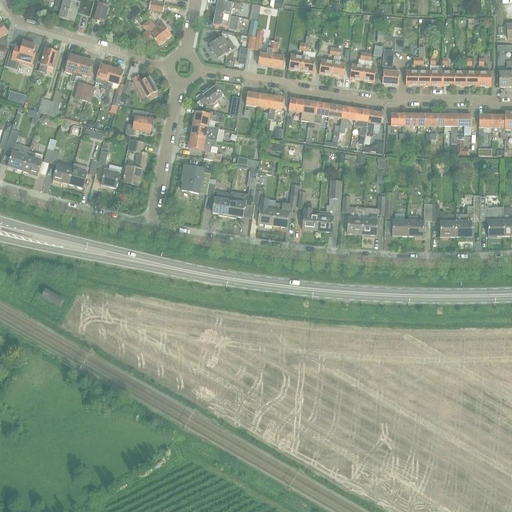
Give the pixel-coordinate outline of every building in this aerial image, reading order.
[(56,0),(54,10),(61,12),(59,18),(74,23),(77,12),(90,16),(94,3),(82,0),(80,0),(79,4),(66,0),(56,0)] [(217,1),(215,14),(230,17),(231,9),(240,11),(241,5),(232,3),(232,4),(217,1)] [(162,13),(164,5),(150,2),(149,10),(162,13)] [(104,22),(108,7),(99,5),(94,20),(104,22)] [(215,14),(212,26),(227,29),(227,30),(235,32),(238,19),(230,17),(215,14)] [(149,44),(153,41),(158,47),(172,37),(160,22),(153,26),(149,21),(142,27),(146,32),(142,35),(142,40),(145,43),(149,44)] [(255,39),(254,51),(260,52),(263,33),(257,32),(255,39)] [(222,38),(208,45),(210,48),(208,48),(211,53),(213,53),(216,59),(235,49),(230,41),(225,43),(222,38)] [(254,51),(255,39),(249,38),(247,50),(254,51)] [(260,52),(257,66),(269,68),(271,55),(273,43),(273,42),(273,40),(268,39),(266,53),(260,52)] [(394,52),(403,53),(404,41),(395,40),(394,52)] [(370,54),(378,54),(379,41),(371,41),(370,54)] [(10,53),(6,68),(17,71),(19,62),(32,65),(34,59),(31,59),(35,46),(22,42),(19,55),(10,53)] [(271,55),(269,68),(282,70),(284,57),(276,56),(278,43),(273,42),(271,55)] [(327,43),(326,52),(336,53),(337,45),(327,43)] [(310,50),(297,48),(293,69),(307,71),(310,50)] [(45,49),(38,72),(45,74),(47,67),(53,69),(58,53),(45,49)] [(240,49),(239,56),(246,58),(247,50),(240,49)] [(324,52),(310,50),(307,71),(320,73),(324,52)] [(337,54),(324,52),(320,73),(333,75),(337,54)] [(350,56),(337,54),(333,75),(346,77),(350,56)] [(74,84),(76,77),(81,59),(69,56),(65,71),(72,72),(69,82),(74,84)] [(363,58),(350,56),(346,77),(359,79),(363,58)] [(398,86),(399,73),(391,73),(391,68),(392,57),(383,56),(382,68),(383,68),(382,85),(398,86)] [(376,60),(363,58),(359,79),(373,82),(376,60)] [(81,59),(76,77),(81,78),(82,75),(89,77),(93,62),(81,59)] [(101,89),(105,91),(112,68),(100,65),(96,79),(95,82),(102,85),(101,89)] [(112,68),(105,91),(110,92),(112,84),(119,86),(124,72),(112,68)] [(405,86),(418,87),(418,72),(405,71),(405,86)] [(418,87),(430,87),(430,72),(418,72),(418,87)] [(430,87),(442,87),(442,72),(430,72),(430,87)] [(442,87),(454,87),(454,72),(442,72),(442,87)] [(454,87),(466,87),(466,72),(454,72),(454,87)] [(466,87),(478,88),(478,73),(466,72),(466,87)] [(490,73),(478,73),(478,88),(490,88),(490,73)] [(499,88),(511,88),(511,73),(499,73),(499,88)] [(157,97),(156,95),(155,93),(157,92),(149,78),(141,82),(138,77),(132,80),(140,93),(141,92),(145,99),(148,97),(150,101),(157,97)] [(123,87),(121,93),(128,95),(132,84),(126,82),(124,87),(123,87)] [(85,102),(90,87),(78,83),(74,99),(85,102)] [(90,87),(85,102),(90,103),(94,88),(90,87)] [(222,108),(226,105),(214,88),(208,93),(207,92),(198,98),(203,105),(207,102),(210,106),(216,101),(222,108)] [(61,93),(56,91),(49,116),(55,118),(59,103),(58,103),(61,93)] [(115,94),(112,106),(117,107),(121,96),(115,94)] [(122,94),(119,102),(125,104),(128,96),(122,94)] [(245,106),(257,108),(259,95),(247,94),(245,106)] [(257,108),(269,110),(271,97),(259,95),(257,108)] [(271,97),(269,110),(268,114),(267,120),(273,121),(274,111),(281,112),(283,99),(271,97)] [(42,100),(38,112),(39,113),(47,115),(49,116),(53,103),(42,100)] [(288,112),(302,114),(303,102),(290,100),(288,112)] [(303,102),(302,114),(300,122),(308,123),(314,124),(315,116),(316,104),(303,102)] [(315,116),(314,124),(319,125),(320,117),(328,118),(329,106),(316,104),(315,116)] [(328,118),(341,120),(342,108),(329,106),(328,118)] [(341,120),(354,122),(356,110),(342,108),(341,120)] [(368,112),(356,110),(354,122),(361,123),(360,128),(366,129),(367,124),(368,112)] [(28,111),(27,117),(38,120),(40,115),(28,111)] [(126,125),(125,133),(134,134),(134,131),(150,134),(152,121),(147,120),(148,114),(133,112),(132,117),(135,118),(134,126),(126,125)] [(195,112),(192,125),(207,128),(208,126),(209,126),(210,122),(221,124),(223,115),(217,114),(216,116),(210,115),(195,112)] [(383,114),(368,112),(367,124),(366,131),(365,137),(372,138),(373,125),(381,126),(383,114)] [(390,126),(404,127),(404,115),(391,114),(390,126)] [(404,127),(417,127),(417,115),(404,115),(404,127)] [(417,127),(430,127),(430,115),(417,115),(417,127)] [(430,127),(444,127),(444,115),(430,115),(430,127)] [(456,145),(457,128),(457,116),(444,115),(444,127),(450,127),(450,146),(456,145)] [(471,128),(471,116),(457,116),(457,128),(456,157),(468,157),(468,149),(464,149),(464,128),(471,128)] [(491,133),(491,129),(491,116),(479,116),(478,139),(483,139),(483,132),(491,133)] [(491,116),(491,129),(491,133),(500,133),(500,139),(504,139),(504,116),(491,116)] [(192,125),(190,138),(216,142),(218,130),(207,128),(192,125)] [(282,130),(275,129),(274,138),(281,139),(282,130)] [(4,134),(0,145),(0,148),(4,150),(9,136),(4,134)] [(9,136),(4,150),(11,152),(15,137),(9,136)] [(215,148),(216,142),(190,138),(188,149),(205,153),(203,160),(219,163),(221,155),(210,153),(211,148),(215,148)] [(144,170),(147,155),(141,154),(143,144),(129,141),(127,152),(138,154),(136,167),(130,166),(129,169),(127,168),(124,184),(125,184),(125,186),(131,187),(131,185),(139,187),(142,169),(144,170)] [(369,149),(363,147),(363,153),(381,156),(382,144),(376,143),(376,145),(369,149)] [(273,144),(271,151),(281,153),(283,146),(273,144)] [(12,152),(7,168),(22,172),(29,152),(29,149),(15,145),(13,153),(12,152)] [(47,150),(43,162),(49,164),(53,151),(47,150)] [(53,151),(49,164),(55,166),(59,153),(53,151)] [(29,152),(22,172),(37,177),(40,169),(42,162),(41,161),(42,157),(29,152)] [(98,164),(97,167),(104,169),(108,154),(101,152),(98,164)] [(357,156),(356,163),(364,164),(366,157),(357,156)] [(238,158),(237,165),(246,167),(248,160),(238,158)] [(92,162),(89,175),(95,177),(97,167),(98,164),(92,162)] [(53,181),(67,185),(71,170),(57,166),(53,181)] [(116,190),(119,174),(121,169),(110,167),(109,172),(104,171),(101,186),(116,190)] [(203,170),(186,167),(181,192),(198,195),(199,193),(206,194),(208,185),(210,175),(202,173),(203,170)] [(87,174),(71,170),(67,185),(83,190),(87,174)] [(250,170),(247,186),(249,187),(256,188),(256,187),(258,171),(250,170)] [(318,212),(316,232),(331,233),(333,216),(333,210),(339,210),(341,182),(330,181),(328,207),(326,207),(326,213),(318,212)] [(215,186),(208,185),(206,194),(206,198),(212,199),(215,186)] [(274,211),(272,227),(286,229),(289,209),(295,209),(298,187),(291,186),(288,205),(275,204),(274,211)] [(229,200),(227,216),(242,219),(244,206),(253,207),(253,204),(255,192),(256,188),(249,187),(247,195),(230,192),(229,200)] [(255,192),(253,204),(260,205),(262,193),(255,192)] [(304,211),(306,194),(299,193),(297,210),(304,211)] [(347,235),(361,236),(363,209),(349,208),(350,198),(343,197),(342,214),(349,214),(347,235)] [(363,209),(361,236),(376,236),(377,216),(384,217),(385,210),(385,198),(378,197),(377,210),(363,209)] [(456,216),(456,239),(472,239),(472,228),(474,228),(474,223),(480,223),(479,208),(480,198),(480,197),(473,197),(473,208),(467,208),(467,216),(456,216)] [(212,214),(227,216),(229,200),(221,198),(221,200),(214,199),(212,214)] [(304,213),(302,231),(316,232),(318,212),(311,212),(312,205),(305,205),(304,213)] [(417,217),(408,217),(408,222),(408,238),(415,238),(415,237),(423,237),(424,223),(432,223),(432,206),(426,206),(424,206),(423,223),(417,223),(417,217)] [(440,239),(456,239),(456,216),(444,216),(444,212),(439,212),(439,206),(432,206),(432,223),(440,223),(440,239)] [(258,225),(272,227),(274,211),(267,210),(267,208),(260,207),(258,225)] [(503,209),(484,209),(484,212),(486,212),(486,223),(488,223),(488,238),(504,238),(503,222),(503,210),(503,209)] [(503,210),(503,222),(504,238),(511,237),(511,209),(503,210)] [(401,238),(408,238),(408,222),(393,222),(392,236),(401,236),(401,238)] [(59,306),(62,300),(45,291),(41,297),(59,306)]
